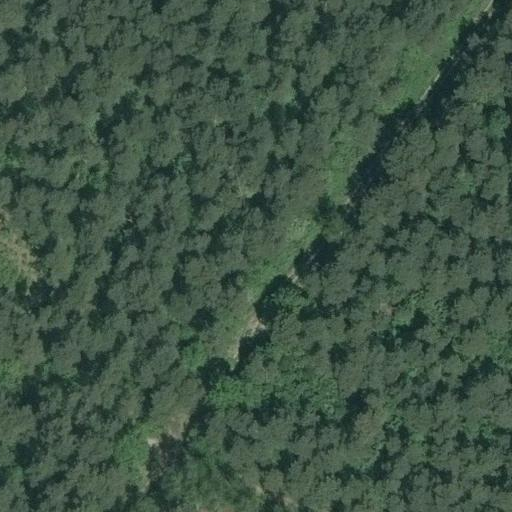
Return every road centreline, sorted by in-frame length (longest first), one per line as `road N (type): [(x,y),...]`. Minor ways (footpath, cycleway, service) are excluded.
road 1 (track): [(121,511),(504,0)]
road 2 (track): [(0,372),(309,511)]
